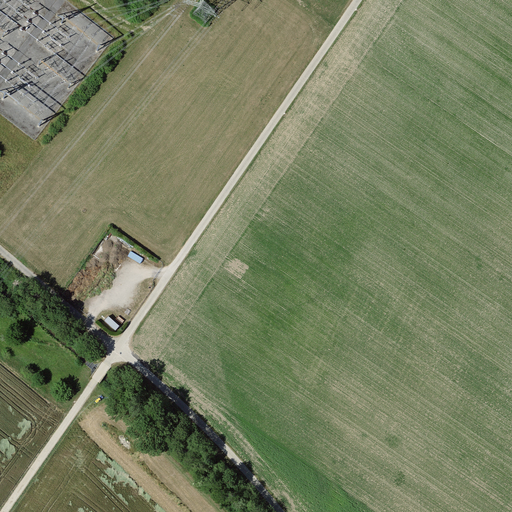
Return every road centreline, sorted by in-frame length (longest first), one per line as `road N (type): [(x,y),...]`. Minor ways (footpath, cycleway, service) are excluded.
road 1 (track): [(357,0),(117,348)]
road 2 (track): [(279,511),(117,348)]
road 3 (track): [(117,348),(3,511)]
road 4 (track): [(117,348),(0,250)]
